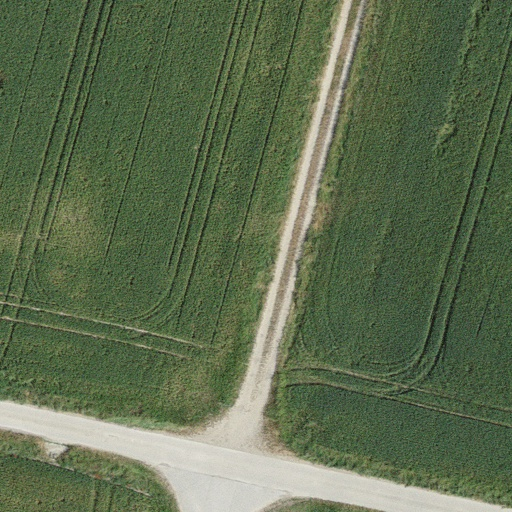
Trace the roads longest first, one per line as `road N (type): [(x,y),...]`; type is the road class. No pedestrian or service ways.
road 1 (unclassified): [(511,505),(0,398)]
road 2 (track): [(368,0),(248,451)]
